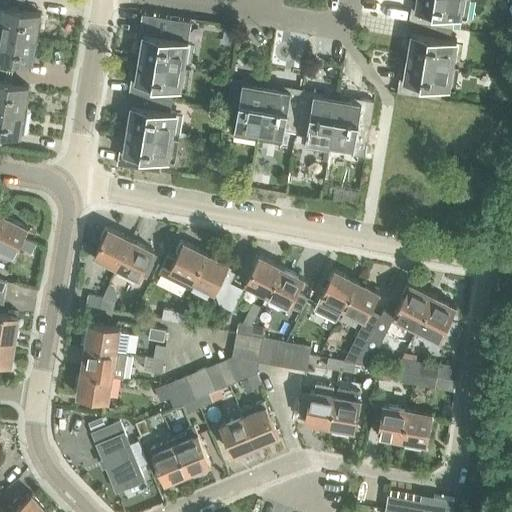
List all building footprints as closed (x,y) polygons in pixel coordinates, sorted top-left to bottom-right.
[(0,0),(0,30),(35,36),(40,11),(9,6),(10,0),(0,0)] [(408,4),(406,18),(451,24),(453,14),(458,15),(460,0),(414,0),(414,4),(408,4)] [(406,18),(405,29),(409,30),(406,52),(458,59),(459,54),(452,53),(454,36),(450,35),(451,24),(406,18)] [(141,33),(137,56),(189,65),(190,57),(184,56),(187,38),(181,37),(183,27),(140,19),(137,32),(141,33)] [(0,61),(1,55),(31,60),(35,36),(0,30),(0,61)] [(397,76),(396,90),(439,96),(441,85),(446,86),(449,67),(457,66),(458,59),(406,52),(406,56),(402,76),(397,76)] [(130,77),(128,90),(171,98),(173,86),(179,87),(182,68),(188,69),(189,65),(137,56),(134,78),(130,77)] [(249,134),(256,136),(264,84),(240,80),(241,77),(229,75),(222,118),(234,120),(233,125),(250,128),(249,134)] [(0,104),(24,108),(28,84),(0,79),(0,104)] [(264,84),(256,136),(262,137),(263,130),(281,133),(282,128),(293,130),(300,87),(286,84),(285,88),(264,84)] [(300,87),(293,130),(307,132),(306,137),(321,140),(320,146),(326,147),(335,96),(312,93),(313,89),(300,87)] [(130,104),(126,127),(177,136),(179,128),(172,127),(175,109),(169,108),(171,98),(128,90),(125,104),(130,104)] [(335,96),(326,147),(333,148),(334,141),(352,144),(353,139),(364,141),(371,98),(357,96),(356,100),(335,96)] [(0,104),(0,130),(20,133),(24,108),(0,104)] [(119,147),(116,161),(159,169),(161,157),(167,158),(170,140),(176,141),(177,136),(126,127),(122,148),(119,147)] [(0,225),(0,252),(7,256),(10,251),(13,253),(20,240),(23,241),(28,229),(26,228),(27,225),(6,214),(0,225)] [(95,254),(117,265),(131,237),(109,226),(95,254)] [(131,237),(117,265),(139,276),(153,248),(131,237)] [(168,254),(159,272),(189,286),(193,279),(207,251),(184,240),(184,241),(181,240),(177,249),(179,250),(175,258),(168,254)] [(207,251),(193,279),(215,290),(216,290),(220,302),(233,308),(243,287),(230,280),(235,270),(228,267),(229,265),(227,264),(229,261),(207,251)] [(246,281),(268,292),(282,265),(260,253),(246,281)] [(282,265),(268,292),(270,294),(268,298),(270,303),(279,307),(283,307),(286,301),(290,304),(298,309),(304,297),(295,293),(304,276),(282,265)] [(321,295),(314,309),(336,320),(343,307),(357,279),(335,267),(321,295)] [(357,279),(343,307),(365,318),(379,290),(357,279)] [(394,314),(417,326),(433,292),(410,281),(396,309),(394,314)] [(433,292),(417,326),(439,337),(456,303),(433,292)] [(0,293),(0,336),(15,339),(19,314),(2,311),(5,294),(0,293)] [(88,294),(87,303),(87,304),(100,306),(101,296),(88,294)] [(101,296),(100,306),(113,309),(115,299),(101,296)] [(164,307),(162,317),(175,319),(177,310),(164,307)] [(342,358),(357,361),(381,313),(370,308),(365,318),(345,358),(342,358)] [(357,361),(356,361),(369,363),(394,314),(396,309),(383,309),(381,313),(357,361)] [(177,310),(175,319),(188,322),(190,312),(177,310)] [(89,321),(85,345),(116,351),(116,349),(126,351),(129,332),(119,330),(120,326),(89,321)] [(238,321),(237,330),(237,331),(250,333),(252,324),(252,323),(238,321)] [(252,324),(250,333),(263,336),(264,336),(265,325),(252,323),(252,324)] [(237,331),(235,342),(261,347),(263,336),(250,333),(237,331)] [(0,361),(11,363),(15,339),(0,336),(0,361)] [(263,336),(261,347),(259,358),(259,359),(270,361),(274,338),(264,336),(263,336)] [(274,338),(270,361),(281,363),(285,340),(274,338)] [(285,340),(281,363),(295,366),(300,343),(285,340)] [(235,342),(233,353),(259,358),(261,347),(235,342)] [(156,343),(154,357),(164,359),(166,345),(156,343)] [(300,343),(295,366),(306,368),(311,345),(300,343)] [(85,345),(81,369),(112,374),(124,376),(127,352),(116,351),(85,345)] [(228,357),(237,379),(246,375),(252,389),(262,384),(257,371),(259,359),(259,358),(233,353),(233,355),(228,357)] [(339,369),(342,358),(328,356),(326,367),(339,369)] [(162,371),(164,359),(154,357),(152,369),(162,371)] [(218,361),(227,384),(237,379),(228,357),(218,361)] [(401,369),(415,371),(455,378),(457,370),(438,367),(439,363),(401,357),(399,368),(401,369)] [(342,358),(339,369),(353,372),(355,361),(356,361),(357,361),(342,358)] [(207,366),(221,397),(223,396),(219,387),(227,384),(218,361),(207,366)] [(196,370),(210,402),(221,397),(207,366),(196,370)] [(378,366),(376,376),(390,379),(392,369),(378,366)] [(108,398),(112,374),(81,369),(77,393),(108,398)] [(400,379),(413,381),(415,371),(401,369),(400,379)] [(186,375),(199,406),(210,402),(196,370),(186,375)] [(415,371),(413,381),(435,385),(435,383),(454,387),(455,378),(415,371)] [(176,379),(189,410),(199,406),(186,375),(176,379)] [(165,384),(170,396),(174,406),(183,402),(187,411),(189,410),(176,379),(165,384)] [(162,400),(170,396),(165,384),(156,387),(162,400)] [(335,393),(329,423),(354,428),(360,397),(357,397),(358,389),(338,386),(336,393),(335,393)] [(305,419),(329,423),(335,393),(311,388),(305,419)] [(263,399),(241,408),(243,412),(255,442),(278,433),(263,399)] [(378,433),(402,437),(408,406),(384,402),(378,433)] [(408,406),(402,437),(427,442),(433,411),(408,406)] [(243,412),(221,422),(233,451),(236,450),(237,453),(253,447),(252,443),(255,442),(243,412)] [(102,417),(88,422),(92,431),(93,430),(116,488),(144,477),(120,419),(105,425),(102,417)] [(136,421),(141,433),(150,430),(145,417),(136,421)] [(187,431),(174,437),(187,471),(190,470),(191,472),(207,465),(206,463),(210,461),(198,432),(194,423),(187,426),(187,431)] [(187,471),(174,437),(151,446),(153,451),(166,480),(187,471)] [(452,511),(456,496),(434,492),(433,498),(389,490),(385,511),(452,511)] [(14,508),(8,511),(45,511),(48,510),(32,492),(24,498),(20,493),(9,503),(14,508)]
